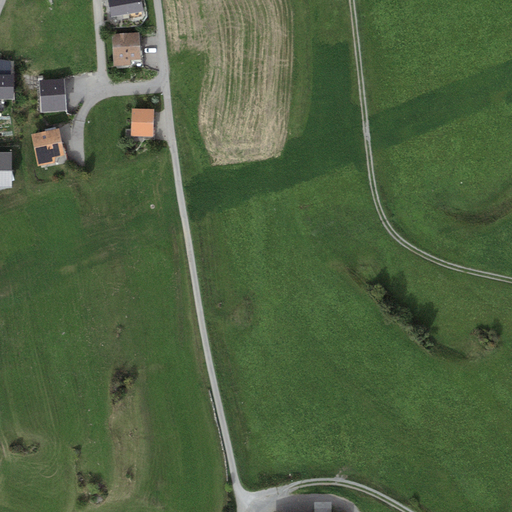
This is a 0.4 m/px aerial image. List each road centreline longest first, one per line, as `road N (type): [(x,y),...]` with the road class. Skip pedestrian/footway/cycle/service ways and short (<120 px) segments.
road 1 (track): [(405,511),(340,483),(246,496),(237,483),(167,104)]
road 2 (track): [(352,0),(375,192),(388,232),(428,259),(511,282)]
